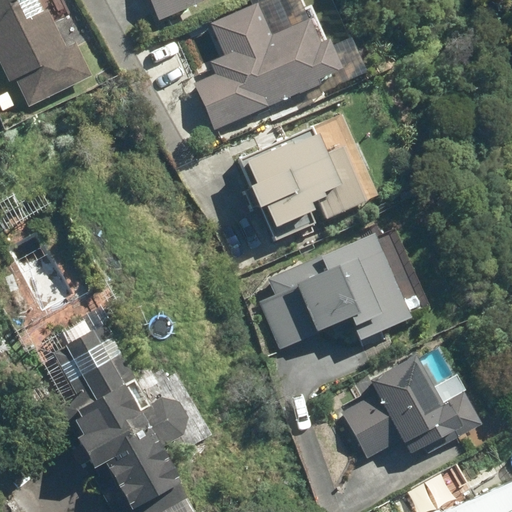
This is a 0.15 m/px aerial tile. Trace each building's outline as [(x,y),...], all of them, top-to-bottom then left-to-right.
[(68,0),(0,0),(0,53),(24,102),(101,65),(68,0)] [(147,0),(158,25),(202,6),(199,0),(147,0)] [(191,59),(223,125),(345,67),(314,1),(191,59)] [(230,167),(265,234),(352,189),(317,122),(230,167)] [(375,231),(267,278),(274,293),(258,300),(280,349),(322,331),(321,328),(331,324),(336,334),(354,325),(360,339),(412,316),(375,231)] [(164,511),(187,499),(159,451),(183,438),(187,420),(178,404),(159,399),(148,405),(103,325),(51,354),(76,397),(58,407),(77,443),(75,444),(92,474),(95,473),(98,478),(93,481),(111,511),(164,511)] [(329,413),(363,486),(510,419),(477,346),(329,413)] [(511,511),(511,480),(443,511),(439,511),(438,510),(434,511),(511,511)]
